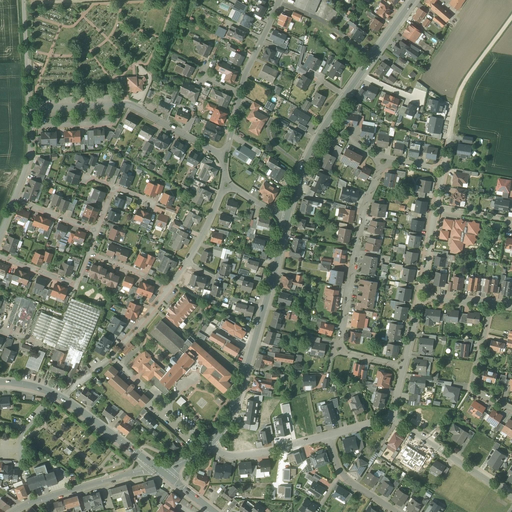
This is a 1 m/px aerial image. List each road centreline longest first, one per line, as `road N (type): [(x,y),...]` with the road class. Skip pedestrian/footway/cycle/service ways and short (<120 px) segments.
road 1 (tertiary): [(287,218),(240,391),(211,442)]
road 2 (residential): [(383,160),(363,212),(340,342)]
road 3 (tertiary): [(326,123),(415,0)]
road 4 (residential): [(61,398),(167,290)]
road 5 (track): [(511,17),(458,91),(448,144)]
road 6 (residential): [(390,416),(511,495)]
road 7 (residential): [(492,304),(473,381),(511,407)]
road 8 (residential): [(211,442),(254,455),(328,435)]
